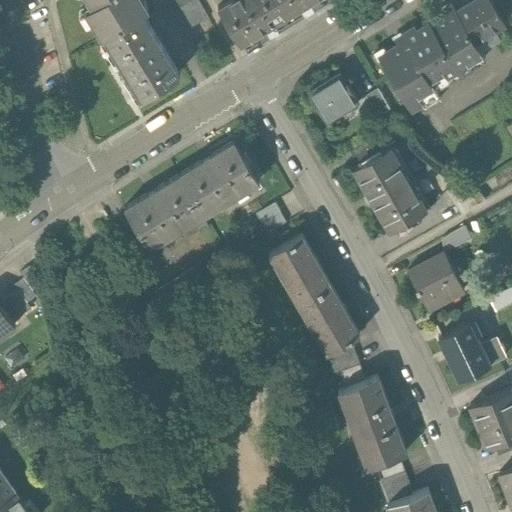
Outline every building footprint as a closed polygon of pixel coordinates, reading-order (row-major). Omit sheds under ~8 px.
[(88,0),(91,3),(84,8),(100,35),(147,7),(142,0),(88,0)] [(197,0),(171,0),(189,29),(207,18),(197,0)] [(230,0),(217,8),(240,46),(314,0),(230,0)] [(487,0),(474,0),(456,11),(451,4),(449,5),(450,6),(443,11),(446,16),(431,25),(430,25),(460,75),(461,75),(485,60),(478,48),(497,36),(492,30),(502,24),(487,0)] [(140,12),(103,35),(140,96),(178,74),(140,12)] [(414,27),(403,33),(404,34),(395,39),(399,45),(386,53),(384,49),(373,56),(379,66),(383,64),(397,87),(393,89),(400,101),(404,99),(410,109),(436,93),(436,92),(462,76),(461,75),(460,75),(430,25),(431,25),(429,23),(416,31),(414,27)] [(340,72),(307,91),(325,121),(358,101),(340,72)] [(377,88),(365,95),(377,116),(390,109),(377,88)] [(436,93),(410,109),(414,116),(441,100),(436,93)] [(492,100),(472,112),(484,133),(504,120),(492,100)] [(472,112),(451,125),(463,145),(484,133),(472,112)] [(370,139),(350,151),(356,162),(376,150),(370,139)] [(234,140),(179,174),(204,215),(216,208),(214,206),(246,186),(248,189),(259,181),(234,140)] [(426,211),(390,147),(352,169),(388,233),(426,211)] [(179,174),(124,208),(149,249),(161,241),(160,239),(192,219),(193,222),(204,215),(179,174)] [(466,177),(446,191),(462,214),(487,201),(466,177)] [(290,214),(302,208),(292,190),(280,196),(290,214)] [(267,230),(287,220),(276,199),(256,209),(267,230)] [(463,227),(442,238),(448,250),(469,240),(463,227)] [(318,263),(302,236),(269,254),(327,354),(328,353),(351,340),(360,335),(341,303),(318,263)] [(443,253),(408,271),(416,288),(414,289),(416,293),(418,292),(424,303),(459,285),(443,253)] [(201,264),(155,292),(167,312),(213,284),(201,264)] [(41,284),(28,266),(19,272),(23,277),(32,290),(41,284)] [(32,290),(23,277),(14,284),(17,289),(27,302),(36,295),(32,290)] [(511,286),(489,298),(497,314),(511,306),(511,286)] [(27,302),(17,289),(8,296),(21,314),(30,307),(27,302)] [(0,303),(0,334),(15,324),(0,303)] [(473,337),(466,324),(438,337),(458,379),(504,357),(494,336),(478,344),(475,336),(473,337)] [(351,340),(328,353),(335,374),(340,372),(360,365),(351,340)] [(360,365),(340,372),(346,387),(365,380),(360,365)] [(406,452),(379,375),(365,380),(346,387),(339,390),(367,466),(406,452)] [(511,393),(510,389),(469,405),(486,448),(494,445),(511,437),(511,393)] [(511,437),(494,445),(497,454),(511,448),(511,437)] [(402,460),(381,468),(384,478),(405,470),(402,460)] [(0,469),(0,501),(15,491),(0,469)] [(384,478),(380,480),(388,503),(414,493),(405,470),(384,478)] [(511,472),(501,476),(499,471),(498,472),(507,497),(509,497),(511,503),(511,472)] [(414,493),(388,503),(391,511),(437,511),(429,488),(414,493)] [(30,511),(15,491),(0,501),(0,511),(30,511)]
